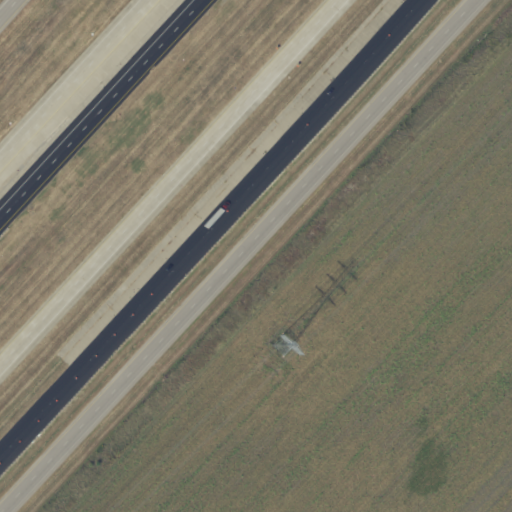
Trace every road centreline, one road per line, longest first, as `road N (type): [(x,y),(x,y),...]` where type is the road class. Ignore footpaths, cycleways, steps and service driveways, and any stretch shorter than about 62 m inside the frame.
road 1 (secondary): [(1,511),(474,0)]
road 2 (motorway): [(0,456),(417,0)]
road 3 (motorway): [(0,368),(339,0)]
road 4 (motorway): [(201,0),(0,217)]
road 5 (motorway): [(144,0),(0,158)]
